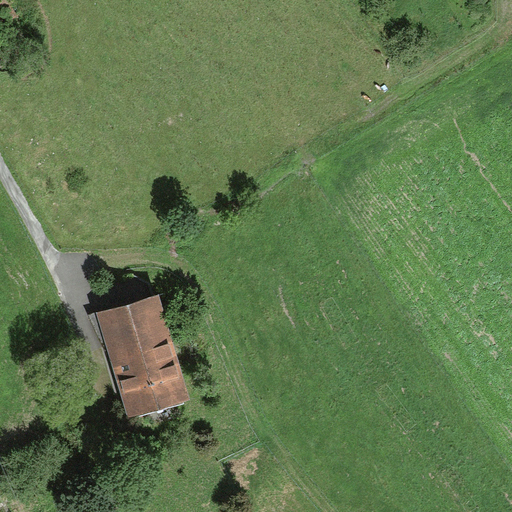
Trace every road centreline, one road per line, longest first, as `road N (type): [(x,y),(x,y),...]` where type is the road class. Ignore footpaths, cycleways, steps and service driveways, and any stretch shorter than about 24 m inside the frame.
road 1 (track): [(331,511),(201,294),(163,265),(126,257),(82,270),(70,290)]
road 2 (residential): [(70,290),(0,162)]
